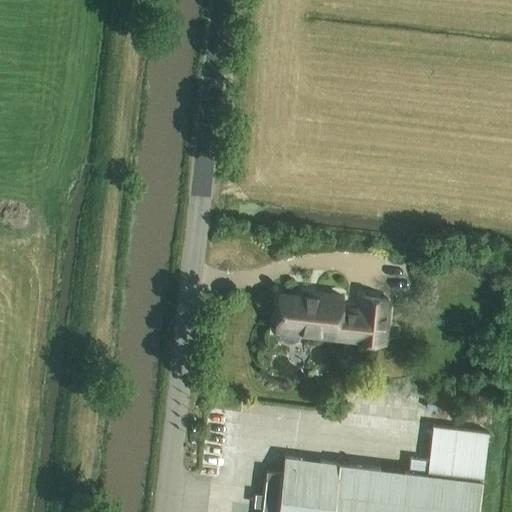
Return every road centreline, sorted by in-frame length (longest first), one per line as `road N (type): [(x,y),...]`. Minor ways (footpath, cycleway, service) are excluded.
road 1 (tertiary): [(167,511),(228,0)]
road 2 (track): [(131,0),(74,511)]
